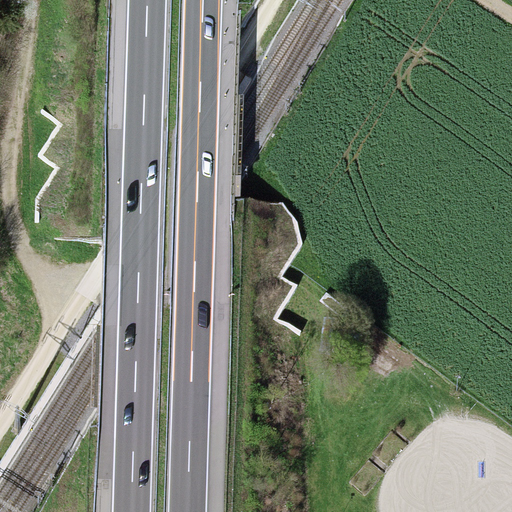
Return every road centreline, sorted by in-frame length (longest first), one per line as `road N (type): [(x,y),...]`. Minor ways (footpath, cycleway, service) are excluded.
road 1 (motorway): [(147,0),(131,511)]
road 2 (motorway): [(187,511),(202,0)]
road 3 (track): [(0,426),(271,0)]
road 4 (track): [(30,0),(11,204),(30,260),(67,318)]
